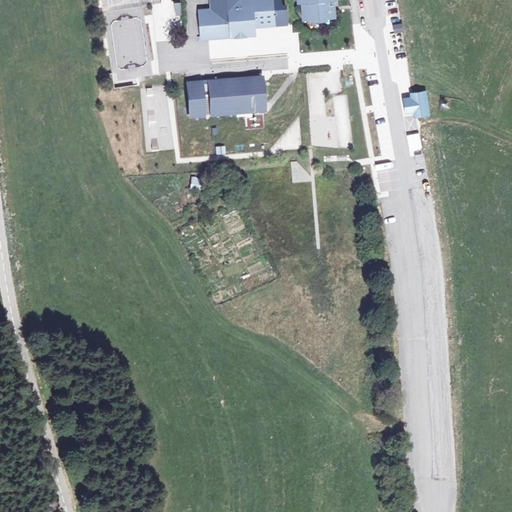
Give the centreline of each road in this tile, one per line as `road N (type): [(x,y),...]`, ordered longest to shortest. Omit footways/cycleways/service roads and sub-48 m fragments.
road 1 (unclassified): [(433,511),(382,53)]
road 2 (unclassified): [(65,511),(21,357),(0,242)]
road 3 (unclassified): [(382,53),(202,69),(161,53)]
